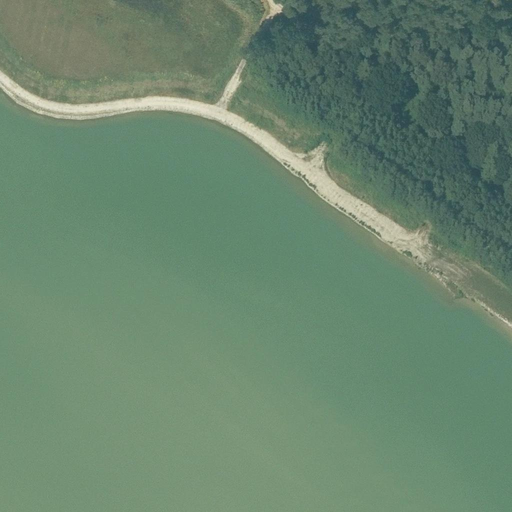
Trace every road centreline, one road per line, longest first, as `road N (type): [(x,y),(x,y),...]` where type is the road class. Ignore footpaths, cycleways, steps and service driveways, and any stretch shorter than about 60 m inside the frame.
road 1 (track): [(511,207),(277,5)]
road 2 (track): [(346,0),(511,127)]
